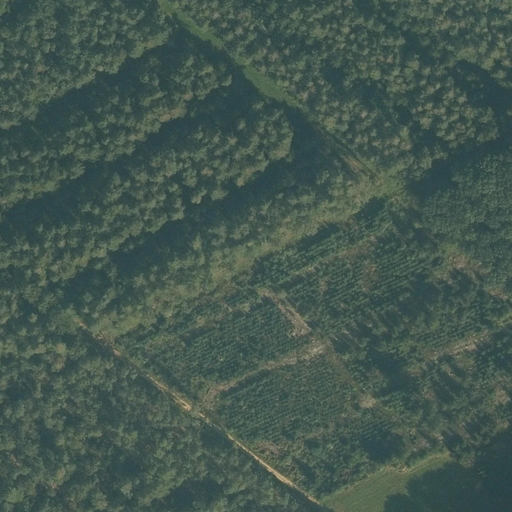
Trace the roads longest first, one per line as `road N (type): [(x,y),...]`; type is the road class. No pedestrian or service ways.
road 1 (track): [(313,511),(105,353)]
road 2 (track): [(105,353),(0,273)]
